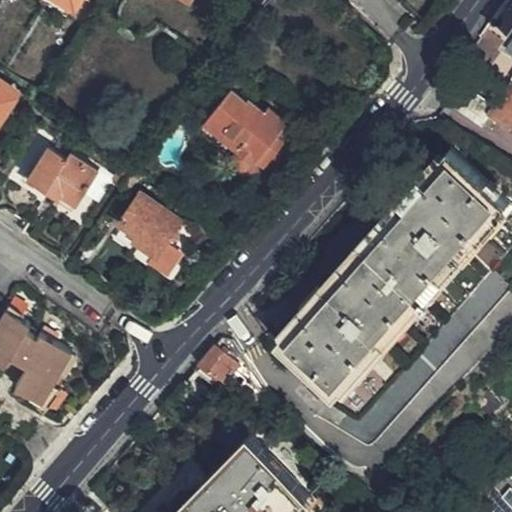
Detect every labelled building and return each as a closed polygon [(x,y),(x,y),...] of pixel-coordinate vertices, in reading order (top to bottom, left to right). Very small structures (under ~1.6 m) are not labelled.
[(67,12),(50,0),(33,0),(61,20),(67,12)] [(79,0),(50,0),(67,12),(69,14),(79,0)] [(396,0),(395,2),(409,13),(419,0),(396,0)] [(447,100),(485,125),(500,105),(472,88),(468,90),(459,84),(451,94),(447,100)] [(17,96),(28,104),(34,93),(24,86),(17,96)] [(231,87),(204,118),(236,147),(232,153),(236,160),(244,164),(251,158),(254,161),(287,120),(268,103),(263,109),(248,96),(246,99),(231,87)] [(511,88),(500,105),(485,125),(490,128),(499,116),(511,125),(511,88)] [(0,114),(12,99),(0,90),(0,114)] [(236,147),(204,118),(199,124),(232,153),(236,147)] [(73,204),(95,170),(69,152),(62,159),(45,148),(7,205),(21,216),(39,188),(55,199),(58,195),(73,204)] [(511,280),(511,231),(436,162),(424,175),(310,301),(270,344),(283,355),(306,375),(331,397),(334,399),(359,410),(344,426),(359,434),(373,435),(511,280)] [(156,251),(181,216),(140,188),(119,218),(141,234),(138,239),(156,251)] [(153,320),(170,316),(166,289),(148,292),(153,320)] [(0,320),(0,359),(5,363),(13,352),(29,363),(22,373),(16,381),(43,399),(76,349),(45,329),(41,335),(29,327),(33,321),(9,306),(0,320)] [(226,384),(244,363),(217,343),(201,360),(199,363),(217,379),(218,377),(226,384)] [(13,352),(5,363),(22,373),(29,363),(13,352)] [(217,379),(199,363),(193,369),(212,385),(217,379)] [(244,363),(226,384),(255,401),(267,388),(252,369),(244,363)] [(176,511),(262,425),(239,407),(135,511),(176,511)] [(322,511),(345,489),(262,425),(176,511),(322,511)] [(429,464),(437,456),(428,448),(420,456),(429,464)] [(477,492),(469,500),(481,511),(511,511),(511,456),(504,465),(489,452),(462,478),(477,492)] [(420,456),(412,464),(421,473),(429,464),(420,456)] [(481,511),(469,500),(457,511),(481,511)]
